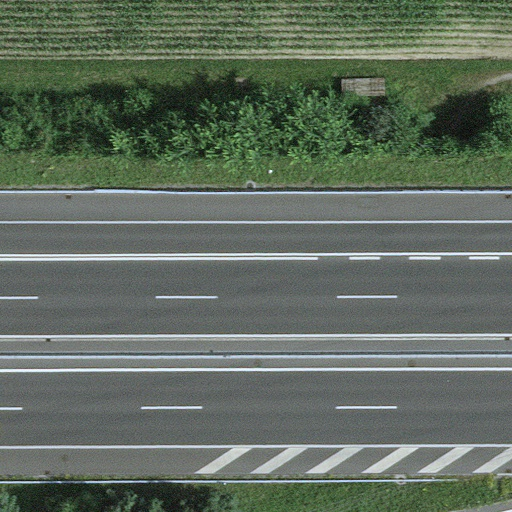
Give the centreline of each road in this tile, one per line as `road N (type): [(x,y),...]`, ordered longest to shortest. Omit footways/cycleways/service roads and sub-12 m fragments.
road 1 (motorway): [(0,409),(511,408)]
road 2 (track): [(511,85),(469,107),(454,138),(448,511)]
road 3 (motorway): [(366,297),(228,240),(0,240)]
road 4 (motorway): [(366,297),(0,298)]
road 5 (motorway): [(511,296),(366,297)]
